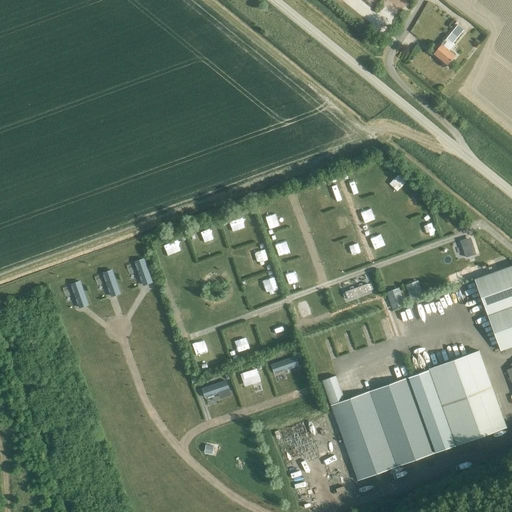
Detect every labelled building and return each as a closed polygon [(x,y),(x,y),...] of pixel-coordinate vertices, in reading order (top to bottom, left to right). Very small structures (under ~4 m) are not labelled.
[(452,44),(463,31),(457,26),(447,39),(446,39),(445,40),(444,39),(440,44),(442,45),(434,54),(447,65),(455,56),(449,51),(454,45),(452,44)] [(398,186),(408,177),(404,173),(394,182),(398,186)] [(334,183),(337,192),(342,191),(339,181),(334,183)] [(422,205),(428,203),(424,188),(418,190),(422,205)] [(366,219),(372,218),(369,206),(363,207),(366,219)] [(439,214),(448,211),(446,206),(437,210),(439,214)] [(343,209),(346,220),(351,219),(349,208),(343,209)] [(231,215),(232,221),(246,217),(244,211),(231,215)] [(212,222),(202,227),(205,232),(214,227),(212,222)] [(473,230),(462,234),(468,252),(479,248),(473,230)] [(178,235),(168,239),(170,244),(180,240),(178,235)] [(359,237),(354,239),(358,250),(363,248),(359,237)] [(277,240),(281,253),(287,251),(283,238),(277,240)] [(267,242),(256,245),(260,258),(271,255),(267,242)] [(511,265),(475,279),(501,350),(511,345),(511,265)] [(287,270),(291,280),(296,278),(293,268),(287,270)] [(268,286),(281,282),(277,270),(265,273),(268,286)] [(347,299),(370,291),(368,284),(345,292),(347,299)] [(377,304),(380,314),(385,312),(381,303),(377,304)] [(274,334),(290,329),(288,323),(272,329),(274,334)] [(309,339),(314,338),(311,329),(306,331),(309,339)] [(198,349),(208,346),(205,336),(195,339),(198,349)] [(240,346),(252,343),(250,338),(238,341),(240,346)] [(323,349),(314,353),(318,361),(327,357),(323,349)] [(505,426),(479,350),(429,368),(429,369),(456,444),(456,445),(505,426)] [(429,369),(408,377),(435,451),(456,444),(429,369)] [(406,377),(344,401),(335,376),(322,381),(331,405),(330,406),(358,480),(434,452),(406,377)] [(205,445),(204,452),(212,453),(214,446),(205,445)]
